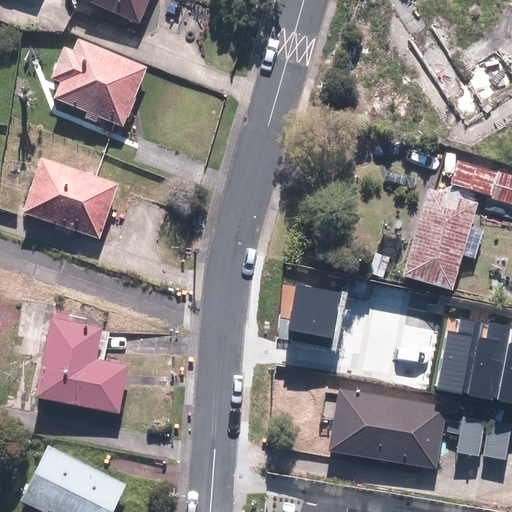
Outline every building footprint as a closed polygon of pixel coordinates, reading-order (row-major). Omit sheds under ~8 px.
[(147,0),(84,0),(84,1),(137,23),(147,0)] [(430,20),(402,39),(466,134),(511,102),(511,72),(497,50),(465,71),(430,20)] [(144,69),(75,41),(70,53),(61,49),(48,80),(57,84),(52,97),(120,125),(144,69)] [(427,101),(407,86),(389,109),(409,125),(427,101)] [(116,183),(39,158),(21,213),(98,238),(116,183)] [(511,176),(457,159),(448,186),(511,207),(511,176)] [(422,190),(399,278),(453,291),(462,259),(474,262),(481,233),(469,230),(476,204),(422,190)] [(343,292),(297,285),(288,343),(333,350),(343,292)] [(50,313),(33,401),(118,417),(128,365),(104,361),(111,325),(50,313)] [(479,336),(482,322),(460,318),(458,332),(447,330),(436,389),(462,394),(462,392),(468,393),(479,336)] [(508,341),(511,327),(489,323),(486,337),(479,336),(468,393),(468,395),(492,400),(492,397),(497,398),(508,341)] [(511,341),(508,341),(497,398),(496,401),(511,403),(511,341)] [(335,390),(325,454),(436,471),(446,407),(335,390)] [(457,452),(479,455),(485,420),(462,416),(457,452)] [(484,456),(506,460),(511,424),(489,420),(484,456)] [(113,511),(127,485),(46,446),(17,503),(34,511),(113,511)] [(347,511),(348,507),(317,502),(317,506),(304,504),(302,511),(347,511)]
